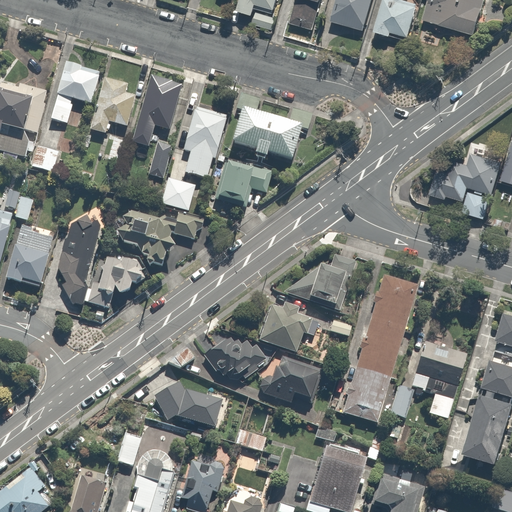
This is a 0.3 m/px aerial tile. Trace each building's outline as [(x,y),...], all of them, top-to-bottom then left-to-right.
[(243,0),(240,14),(256,19),(253,28),(274,34),(283,0),(243,0)] [(327,0),(296,0),(288,27),(317,35),(327,0)] [(338,0),(331,24),(366,35),(376,0),(338,0)] [(404,0),(386,0),(376,37),(394,43),(396,37),(412,42),(422,6),(404,1),(404,0)] [(431,0),(425,22),(478,37),(489,0),(431,0)] [(103,74),(68,65),(53,123),(67,126),(72,105),(94,111),(103,74)] [(129,90),(106,84),(92,132),(107,136),(110,124),(131,130),(139,99),(127,96),(129,90)] [(18,89),(0,86),(0,87),(0,153),(4,154),(3,161),(20,164),(22,158),(27,159),(28,153),(35,155),(47,92),(19,86),(18,89)] [(168,95),(146,106),(135,144),(147,147),(153,128),(172,134),(182,99),(168,95)] [(290,126),(244,114),(235,151),(258,157),(255,167),(222,159),(216,183),(220,184),(216,203),(246,210),(251,192),(267,196),(273,171),(270,171),(274,157),(295,163),(303,132),(310,133),(315,115),(294,109),(290,126)] [(228,119),(198,110),(185,155),(191,156),(185,176),(208,183),(214,162),(216,163),(228,119)] [(128,144),(116,141),(110,162),(122,166),(128,144)] [(173,149),(158,144),(149,175),(164,180),(173,149)] [(61,154),(40,147),(33,168),(54,175),(61,154)] [(511,150),(503,184),(511,186),(511,150)] [(462,215),(487,222),(501,166),(444,153),(432,200),(447,204),(448,201),(464,205),(462,215)] [(198,188),(170,181),(164,206),(192,213),(198,188)] [(19,192),(9,191),(6,209),(16,210),(19,192)] [(34,200),(22,198),(17,220),(29,223),(34,200)] [(0,267),(3,269),(17,216),(0,212),(0,267)] [(175,227),(130,214),(119,216),(113,239),(123,242),(121,247),(144,253),(143,259),(154,262),(153,265),(167,269),(171,257),(177,259),(180,250),(177,249),(180,238),(198,244),(204,224),(178,217),(175,227)] [(66,283),(62,286),(73,306),(76,304),(83,307),(88,288),(85,283),(101,227),(97,221),(92,224),(87,216),(72,225),(67,239),(65,240),(62,250),(63,252),(58,269),(66,283)] [(63,243),(23,232),(8,282),(41,291),(46,274),(54,276),(63,243)] [(103,274),(101,283),(95,282),(92,291),(90,291),(86,306),(97,308),(94,318),(103,320),(105,311),(112,312),(117,292),(119,293),(117,301),(131,305),(134,289),(138,290),(140,283),(148,285),(151,272),(140,270),(142,264),(126,261),(126,259),(100,253),(95,272),(103,274)] [(350,278),(321,270),(312,302),(342,310),(350,278)] [(419,296),(382,285),(343,416),(380,427),(419,296)] [(271,306),(260,344),(311,360),(322,325),(297,317),(299,310),(284,305),(283,310),(271,306)] [(511,434),(511,316),(507,315),(466,459),(502,470),(511,434)] [(355,328),(333,321),(329,333),(351,339),(355,328)] [(270,352),(231,340),(229,344),(223,343),(220,352),(209,349),(203,369),(241,381),(242,377),(248,378),(249,372),(253,374),(255,369),(264,372),(270,352)] [(468,353),(426,340),(412,385),(436,392),(454,398),(468,353)] [(276,362),(274,382),(261,380),(259,398),(317,405),(322,368),(276,362)] [(213,398),(167,385),(158,415),(204,428),(213,398)] [(415,391),(400,386),(391,414),(405,418),(415,391)] [(454,398),(436,392),(430,412),(448,418),(454,398)] [(242,425),(221,419),(214,441),(235,447),(242,425)] [(144,438),(126,434),(118,465),(136,470),(144,438)] [(268,440),(253,435),(248,450),(264,455),(268,440)] [(387,448),(371,447),(370,460),(385,462),(387,448)] [(354,511),(371,464),(331,450),(308,511),(354,511)] [(0,511),(53,511),(62,506),(38,456),(19,472),(22,477),(0,497),(0,511)] [(212,467),(190,461),(177,507),(195,511),(213,511),(212,510),(216,496),(218,496),(227,467),(213,463),(212,467)] [(145,483),(139,481),(135,491),(140,492),(133,511),(167,511),(180,476),(151,466),(145,483)] [(103,511),(110,486),(79,478),(70,511),(103,511)] [(417,511),(424,492),(383,480),(375,508),(388,511),(417,511)] [(264,511),(266,508),(249,501),(246,509),(234,504),(231,511),(264,511)] [(276,511),(295,511),(296,508),(279,503),(276,511)]
